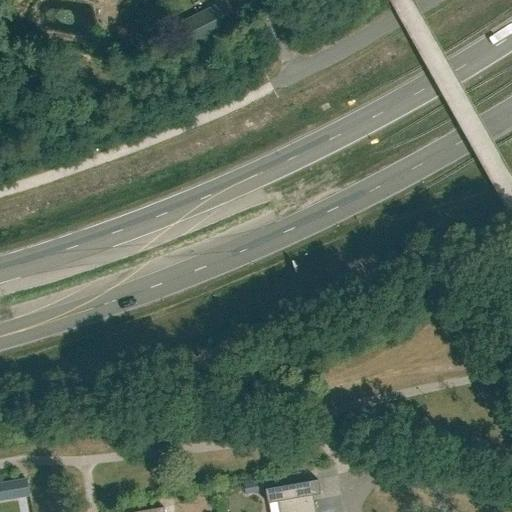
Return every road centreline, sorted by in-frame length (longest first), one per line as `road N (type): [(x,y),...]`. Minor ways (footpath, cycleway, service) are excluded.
road 1 (primary): [(511,38),(386,111),(211,196),(0,271)]
road 2 (primary): [(0,340),(191,276),(438,159),(511,111)]
road 3 (unclassified): [(261,93),(433,0)]
road 4 (residential): [(445,511),(433,486),(404,471),(372,478),(350,511)]
